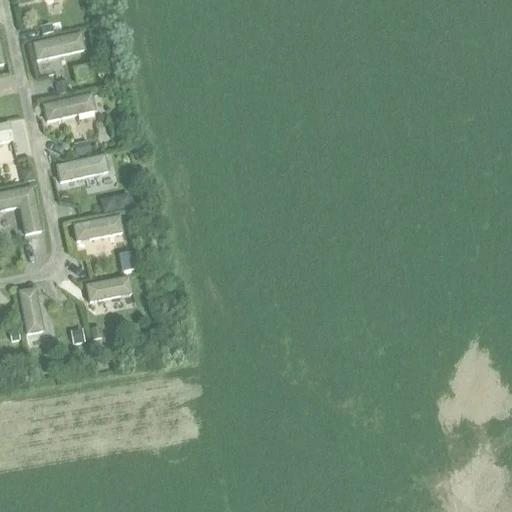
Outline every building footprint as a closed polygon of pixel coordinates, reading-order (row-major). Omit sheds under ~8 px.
[(49,27),(37,29),(40,41),(52,38),(49,27)] [(64,86),(54,88),(56,100),(67,98),(64,86)] [(86,146),(72,149),(74,162),(89,158),(86,146)] [(30,174),(18,176),(21,188),(33,186),(30,174)] [(28,191),(0,197),(0,215),(14,212),(20,241),(38,237),(28,191)] [(112,202),(98,205),(101,219),(116,216),(113,202),(112,202)] [(131,265),(118,268),(120,277),(133,275),(131,265)] [(98,331),(88,332),(90,344),(100,342),(98,331)] [(80,333),(68,335),(71,348),(82,346),(80,333)] [(16,335),(7,337),(9,347),(18,345),(16,335)]
